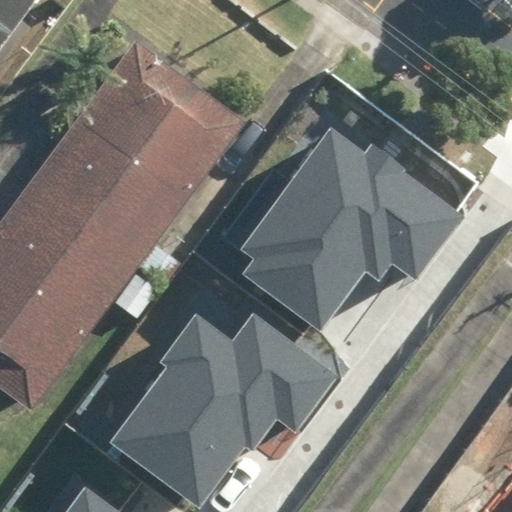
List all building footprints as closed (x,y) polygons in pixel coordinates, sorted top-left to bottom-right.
[(0,0),(0,42),(31,0),(0,0)] [(237,137),(125,50),(0,209),(0,407),(16,420),(237,137)] [(260,259),(250,272),(321,325),(362,270),(376,281),(387,267),(403,279),(452,213),(333,125),(243,246),(260,259)] [(191,324),(105,444),(200,511),(209,511),(273,425),(292,438),(335,378),(253,320),(230,351),(191,324)] [(511,511),(511,464),(491,452),(454,511),(511,511)] [(125,511),(73,475),(46,511),(125,511)]
